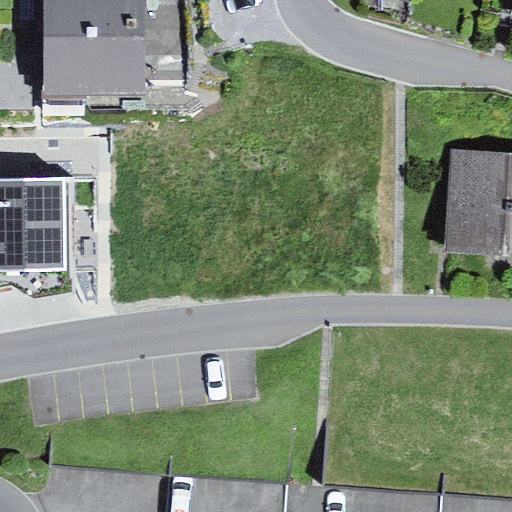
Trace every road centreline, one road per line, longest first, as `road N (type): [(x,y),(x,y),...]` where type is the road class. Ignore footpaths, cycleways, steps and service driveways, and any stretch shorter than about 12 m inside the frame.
road 1 (residential): [(511,319),(330,307),(182,324),(0,360)]
road 2 (residential): [(308,0),(341,31),(401,56),(511,75)]
